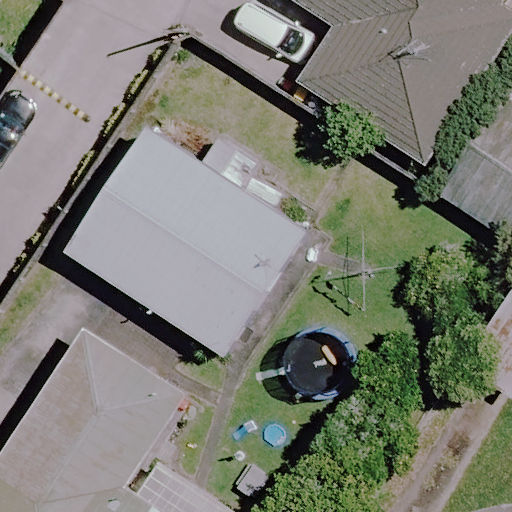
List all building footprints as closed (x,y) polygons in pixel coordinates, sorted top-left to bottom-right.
[(511,11),(511,0),(292,0),(347,35),(310,93),(428,170),(511,40),(511,30),(504,25),(511,11)] [(511,115),(496,106),(441,201),(511,242),(511,115)] [(313,241),(155,138),(74,261),(232,365),(313,241)] [(511,301),(466,375),(502,397),(511,403),(511,301)] [(196,402),(93,336),(0,482),(0,511),(226,511),(155,466),(196,402)]
